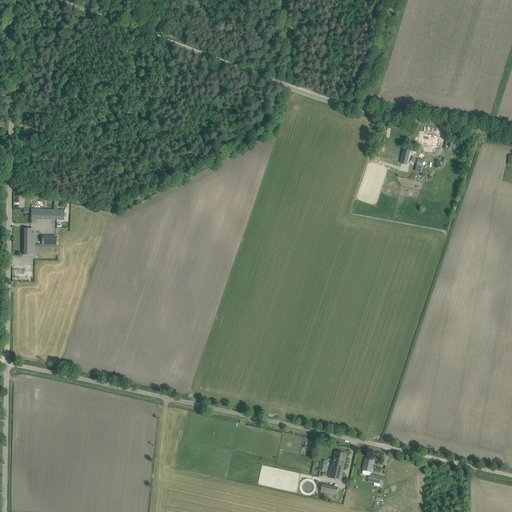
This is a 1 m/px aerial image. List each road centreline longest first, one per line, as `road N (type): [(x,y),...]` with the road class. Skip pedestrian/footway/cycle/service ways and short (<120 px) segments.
road 1 (unclassified): [(511,135),(323,98),(53,0)]
road 2 (unclassified): [(395,448),(6,363)]
road 3 (unclassified): [(6,363),(13,0)]
road 4 (unclassified): [(4,511),(6,363)]
road 5 (track): [(395,448),(511,475)]
